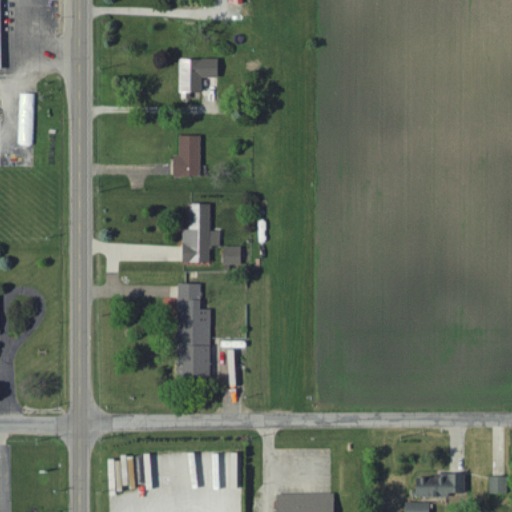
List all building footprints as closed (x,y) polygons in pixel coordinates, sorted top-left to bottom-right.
[(183,60),(182,99),(203,100),(204,79),(221,79),(221,61),(183,60)] [(175,178),(202,178),(203,137),(181,137),(181,156),(175,156),(175,178)] [(213,204),(192,204),(192,230),(186,230),(185,263),(212,263),(213,247),(222,247),(222,230),(213,229),(213,204)] [(244,247),(226,246),(225,265),(243,265),(244,247)] [(203,284),(180,284),(180,379),(214,379),(214,310),(203,310),(203,284)] [(468,474),(436,473),(436,478),(419,478),(419,496),(468,496),(468,474)] [(490,494),(510,494),(509,477),(490,477),(490,494)] [(337,511),(337,493),(280,494),(279,511),(337,511)] [(406,511),(431,511),(432,503),(407,502),(406,511)]
